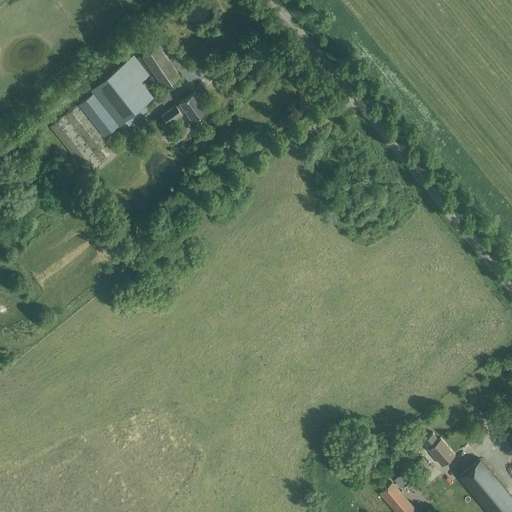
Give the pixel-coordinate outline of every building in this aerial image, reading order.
[(153,37),(137,48),(164,89),(181,77),(153,37)] [(134,55),(123,64),(91,89),(93,92),(79,103),(104,135),(124,119),(128,125),(148,109),(144,103),(150,99),(136,81),(148,73),(134,55)] [(206,109),(194,91),(179,102),(182,107),(179,109),(176,104),(161,115),(168,124),(182,113),(185,111),(192,120),(206,109)] [(50,126),(87,172),(115,150),(78,104),(50,126)] [(433,432),(422,441),(442,465),(454,454),(440,437),(438,439),(433,432)] [(420,454),(416,458),(424,468),(428,464),(420,454)] [(459,476),(488,511),(509,511),(511,510),(511,495),(480,458),(459,476)] [(405,470),(396,478),(404,485),(412,477),(405,470)] [(391,481),(379,492),(396,511),(411,511),(415,509),(391,481)]
